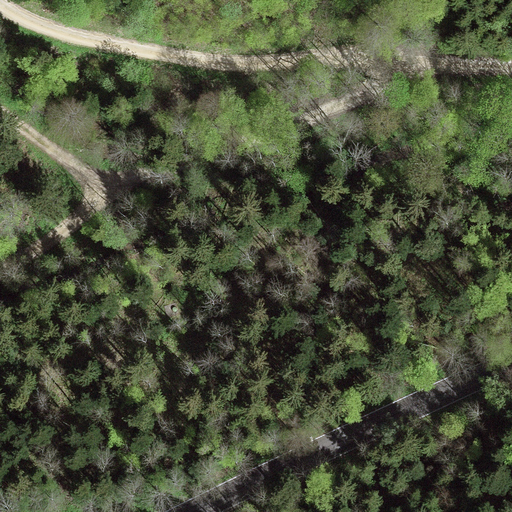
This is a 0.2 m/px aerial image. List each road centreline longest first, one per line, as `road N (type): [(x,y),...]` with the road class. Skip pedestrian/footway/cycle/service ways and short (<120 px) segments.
road 1 (track): [(0,265),(148,177),(408,72),(421,59)]
road 2 (track): [(14,0),(136,45),(212,57),(421,59)]
road 3 (tertiary): [(511,364),(199,511)]
